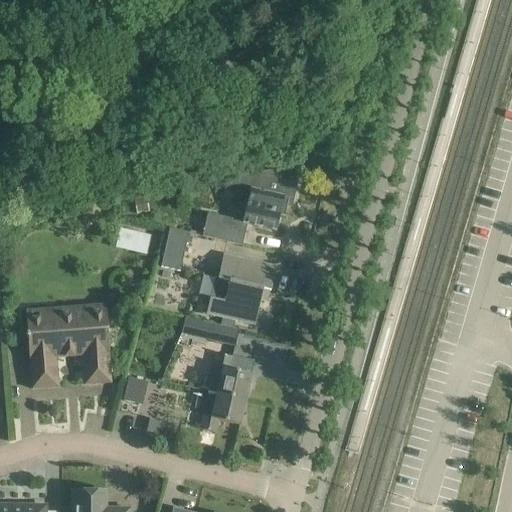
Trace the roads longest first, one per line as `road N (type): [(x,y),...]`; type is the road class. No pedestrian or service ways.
road 1 (tertiary): [(292,493),(427,0)]
road 2 (residential): [(0,460),(86,445),(292,493)]
